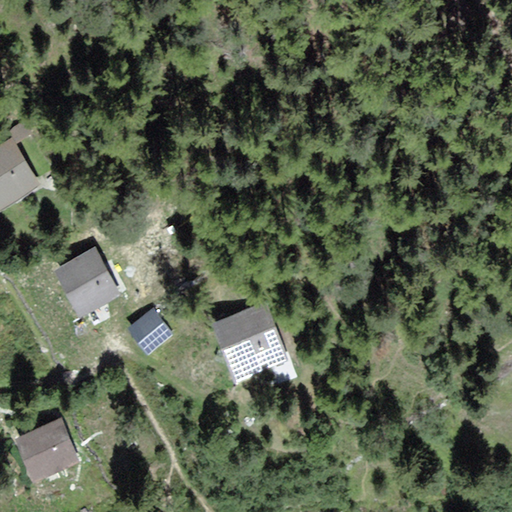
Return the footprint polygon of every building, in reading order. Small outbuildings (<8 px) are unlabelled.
[(10,138),(0,143),(0,205),(37,184),(10,138)] [(93,247),(49,271),(78,324),(122,300),(93,247)] [(127,327),(150,351),(177,326),(155,302),(127,327)] [(267,304),(206,322),(223,378),(284,360),(267,304)] [(60,424),(15,446),(31,480),(76,458),(60,424)]
